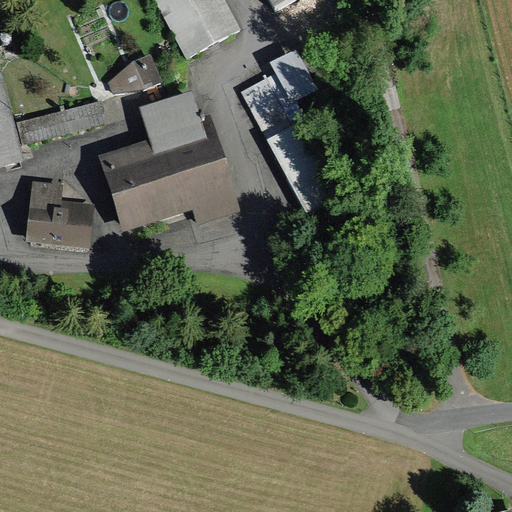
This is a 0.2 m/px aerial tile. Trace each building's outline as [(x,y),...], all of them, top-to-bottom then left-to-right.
[(151,0),(180,56),(230,30),(214,0),(151,0)] [(267,0),(276,14),(301,0),(267,0)] [(157,61),(110,73),(117,97),(163,86),(157,61)] [(0,168),(24,162),(21,148),(104,126),(99,106),(15,129),(0,74),(0,168)] [(240,95),(303,214),(337,196),(274,77),(240,95)] [(101,161),(126,234),(229,199),(196,102),(150,117),(158,141),(101,161)] [(25,247),(87,252),(90,214),(28,209),(25,247)]
